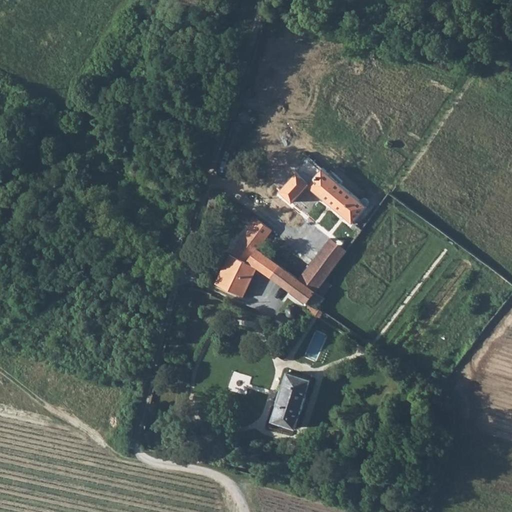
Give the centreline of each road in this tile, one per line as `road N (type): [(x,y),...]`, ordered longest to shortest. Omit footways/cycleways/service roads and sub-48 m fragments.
road 1 (track): [(265,0),(180,270)]
road 2 (track): [(0,188),(25,172),(121,0)]
road 3 (track): [(147,459),(97,455),(0,376)]
